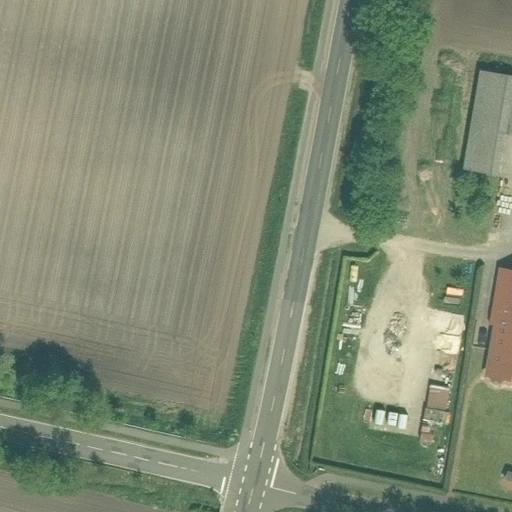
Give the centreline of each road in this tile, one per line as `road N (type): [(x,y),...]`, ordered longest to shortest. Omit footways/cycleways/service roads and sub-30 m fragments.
road 1 (tertiary): [(256,484),(354,0)]
road 2 (tertiary): [(0,433),(256,484)]
road 3 (tertiary): [(256,484),(382,511)]
